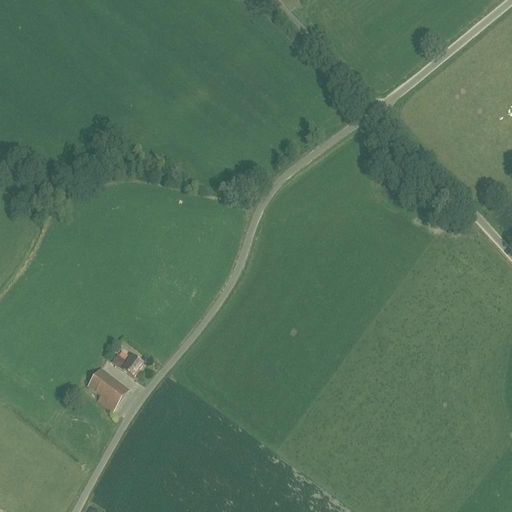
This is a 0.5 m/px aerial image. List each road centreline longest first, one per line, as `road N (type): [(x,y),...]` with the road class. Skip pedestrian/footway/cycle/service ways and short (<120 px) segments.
road 1 (unclassified): [(74,511),(124,422),(234,277),(274,184),(377,109)]
road 2 (unclassified): [(511,255),(377,109)]
road 3 (unclassified): [(377,109),(511,0)]
